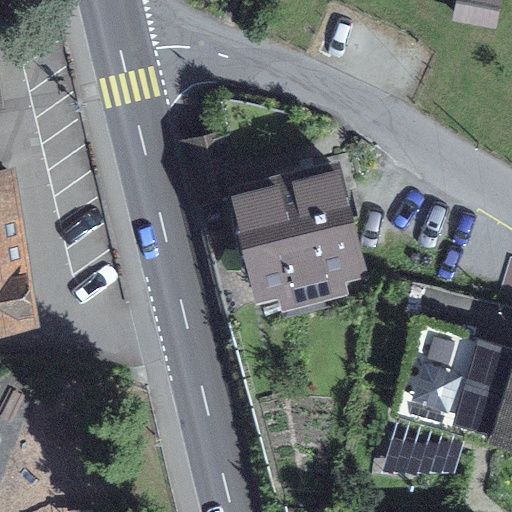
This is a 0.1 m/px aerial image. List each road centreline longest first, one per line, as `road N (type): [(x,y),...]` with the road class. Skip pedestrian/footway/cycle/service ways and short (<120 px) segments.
road 1 (primary): [(121,54),(232,511)]
road 2 (unclassified): [(511,199),(268,68),(182,46),(121,54)]
